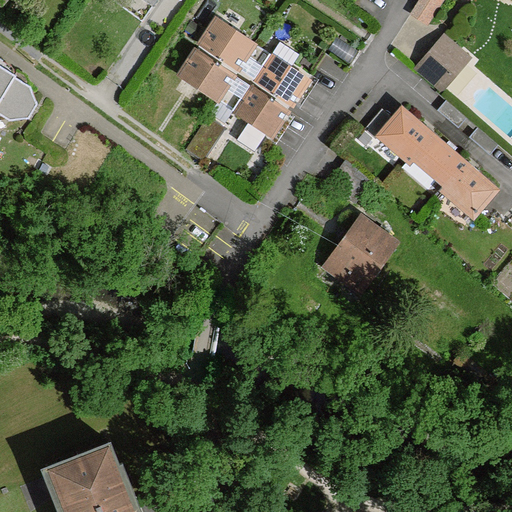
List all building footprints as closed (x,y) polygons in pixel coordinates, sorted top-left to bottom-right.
[(130,0),(125,8),(143,21),(158,0),(130,0)] [(421,0),(413,12),(427,21),(440,0),(421,0)] [(217,18),(202,43),(239,68),(247,55),(255,43),(217,18)] [(445,38),(419,67),(443,88),(469,58),(445,38)] [(226,87),(234,74),(197,50),(181,75),(219,99),(226,87)] [(264,66),(255,78),(293,104),(309,78),(272,54),(264,66)] [(264,66),(247,55),(239,68),(255,78),(264,66)] [(0,101),(16,74),(0,64),(0,101)] [(17,70),(16,74),(0,101),(0,113),(11,120),(30,118),(38,103),(31,85),(22,79),(24,75),(17,70)] [(243,98),(251,85),(234,74),(226,87),(243,98)] [(289,110),(251,85),(243,98),(235,110),(272,135),(289,110)] [(405,107),(379,136),(476,219),(501,190),(405,107)] [(373,182),(347,159),(331,183),(358,204),(373,182)] [(363,214),(324,268),(362,296),(402,243),(363,214)] [(44,467),(61,511),(144,511),(124,462),(119,464),(111,442),(44,467)]
